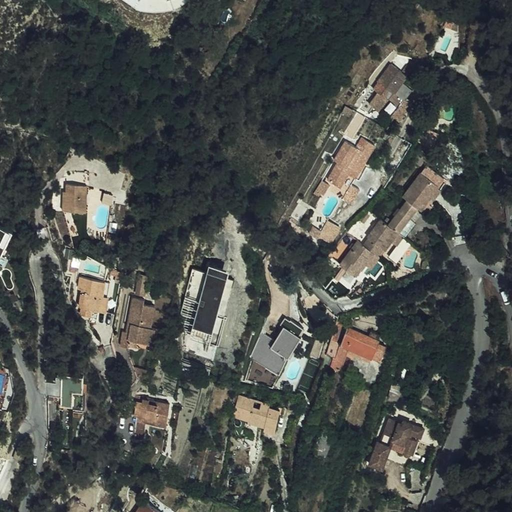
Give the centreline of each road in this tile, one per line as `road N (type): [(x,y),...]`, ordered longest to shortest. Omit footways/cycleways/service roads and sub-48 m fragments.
road 1 (unclassified): [(511,315),(495,270),(477,258),(471,263),(477,379),(433,511)]
road 2 (unknown): [(36,416),(56,411),(59,400),(39,236),(52,239),(71,282)]
road 3 (residential): [(0,323),(37,412),(21,511)]
